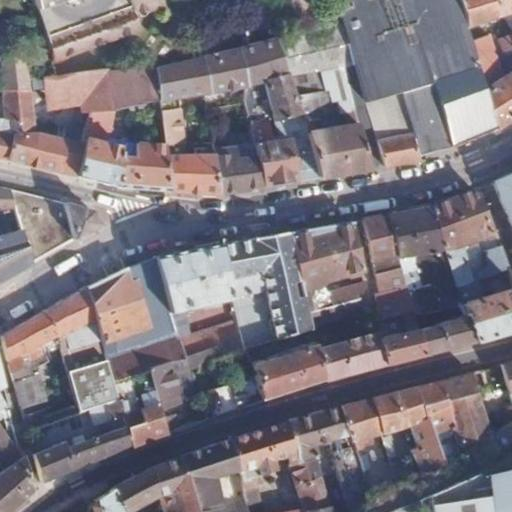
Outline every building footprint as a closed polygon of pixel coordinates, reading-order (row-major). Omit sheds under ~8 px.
[(31,0),(49,58),(137,30),(132,16),(160,7),(158,0),(31,0)] [(341,0),(337,2),(343,23),(354,62),(383,165),(418,159),(417,154),(447,146),(495,127),(473,60),(468,42),(464,29),(455,0),(341,0)] [(455,0),(464,29),(502,15),(502,14),(497,0),(455,0)] [(511,0),(497,0),(502,14),(511,10),(511,0)] [(354,62),(343,23),(277,40),(278,42),(285,77),(316,70),(340,65),(354,62)] [(495,127),(511,116),(511,51),(504,55),(508,63),(504,65),(509,74),(500,79),(487,36),(468,42),(473,60),(495,127)] [(265,81),(285,77),(278,42),(277,40),(277,38),(237,48),(246,86),(265,81)] [(122,51),(123,65),(144,63),(140,48),(122,51)] [(227,89),(246,86),(237,48),(200,57),(153,62),(156,88),(157,99),(227,89)] [(24,50),(0,52),(0,76),(1,86),(4,117),(0,117),(0,157),(6,159),(11,138),(32,142),(32,139),(24,50)] [(156,88),(153,62),(153,63),(137,67),(142,89),(156,88)] [(369,168),(383,165),(354,62),(340,65),(347,91),(349,98),(352,108),(369,168)] [(104,68),(110,98),(143,93),(142,89),(137,67),(153,63),(144,63),(123,65),(107,67),(104,68)] [(347,91),(340,65),(316,70),(320,84),(325,83),(329,96),(342,93),(347,91)] [(83,112),(105,110),(111,110),(110,98),(104,68),(42,74),(48,99),(85,95),(83,112)] [(319,176),(369,168),(352,108),(342,110),(347,126),(318,133),(314,118),(329,114),(323,92),(321,92),(320,84),(316,70),(285,77),(293,115),(301,114),(319,176)] [(295,180),(319,176),(301,114),(293,115),(285,77),(265,81),(274,121),(280,119),(286,139),(295,171),(293,171),(295,180)] [(158,109),(162,143),(181,141),(178,107),(158,109)] [(116,186),(117,186),(119,156),(119,145),(105,142),(105,143),(99,142),(103,132),(106,133),(107,131),(105,110),(83,112),(79,143),(78,143),(78,144),(74,176),(116,186)] [(263,185),(279,183),(293,180),(295,180),(293,171),(295,171),(286,139),(266,142),(262,121),(250,123),(254,143),(263,185)] [(69,174),(74,176),(78,144),(32,139),(32,142),(11,138),(6,159),(69,174)] [(131,187),(168,190),(164,154),(162,143),(134,142),(133,157),(119,156),(117,186),(131,187)] [(261,186),(263,185),(254,143),(210,149),(211,154),(216,194),(256,187),(261,186)] [(207,193),(216,194),(211,154),(164,154),(168,190),(183,191),(197,192),(207,193)] [(511,171),(491,181),(511,230),(511,171)] [(0,186),(0,205),(12,202),(9,191),(8,188),(0,186)] [(433,207),(429,208),(452,277),(456,289),(470,284),(471,277),(460,246),(491,235),(472,190),(451,199),(433,207)] [(62,202),(63,206),(70,239),(97,224),(89,210),(62,202)] [(400,213),(385,216),(399,260),(412,256),(422,288),(413,291),(420,314),(461,305),(456,289),(452,277),(429,208),(415,211),(400,213)] [(381,216),(360,220),(381,292),(376,293),(382,318),(401,313),(413,310),(399,260),(385,216),(381,216)] [(308,229),(287,233),(290,244),(308,314),(361,298),(362,298),(369,287),(368,282),(331,292),(327,291),(325,284),(328,279),(364,270),(351,222),(329,225),(308,229)] [(0,278),(27,264),(29,262),(19,226),(0,234),(0,278)] [(241,240),(217,244),(225,281),(230,299),(245,295),(264,291),(275,333),(276,340),(312,329),(308,314),(290,244),(287,233),(241,240)] [(167,255),(151,259),(158,282),(174,329),(189,326),(187,317),(185,310),(214,303),(230,299),(225,281),(217,244),(200,248),(184,251),(167,255)] [(501,247),(495,246),(482,251),(488,268),(491,277),(509,270),(501,247)] [(130,295),(90,308),(112,382),(113,382),(149,370),(184,358),(183,357),(174,330),(174,329),(158,282),(151,259),(123,268),(122,269),(130,295)] [(491,277),(488,268),(482,270),(485,278),(491,277)] [(85,287),(84,288),(90,308),(130,295),(122,269),(111,275),(85,287)] [(470,284),(456,289),(461,305),(484,298),(478,281),(470,284)] [(74,293),(42,312),(56,338),(77,413),(106,403),(118,399),(113,382),(112,382),(90,308),(84,288),(74,293)] [(511,290),(484,298),(461,305),(466,317),(474,343),(491,338),(511,331),(511,290)] [(264,291),(245,295),(252,319),(258,345),(264,343),(266,343),(264,335),(275,333),(264,291)] [(361,298),(308,314),(312,329),(318,327),(365,312),(361,298)] [(234,315),(230,299),(214,303),(216,310),(218,319),(234,315)] [(187,317),(189,326),(218,319),(216,310),(187,317)] [(413,310),(401,313),(407,332),(418,329),(416,321),(413,310)] [(56,338),(42,312),(0,335),(0,342),(9,375),(18,371),(12,358),(23,353),(28,362),(44,354),(40,346),(56,338)] [(189,326),(174,329),(174,330),(183,357),(216,346),(239,338),(236,323),(234,315),(218,319),(189,326)] [(474,343),(466,317),(418,329),(424,355),(473,343),(474,343)] [(239,338),(216,346),(219,357),(258,345),(252,319),(236,323),(239,338)] [(324,381),(424,355),(418,329),(407,332),(384,338),(382,332),(317,349),(324,381)] [(276,340),(275,333),(264,335),(266,343),(276,340)] [(317,349),(316,344),(251,365),(259,390),(261,397),(262,401),(296,390),(322,381),(324,381),(317,349)] [(184,358),(149,370),(158,404),(159,405),(179,399),(172,374),(188,369),(184,358)] [(511,362),(499,366),(511,399),(511,362)] [(465,376),(437,383),(456,427),(457,427),(463,447),(464,447),(489,435),(471,374),(465,376)] [(207,393),(215,391),(211,378),(204,380),(207,393)] [(437,383),(414,388),(434,436),(456,427),(437,383)] [(414,388),(368,399),(378,434),(379,435),(400,428),(401,430),(409,427),(418,448),(411,451),(426,479),(446,472),(434,436),(414,388)] [(215,418),(224,415),(220,401),(218,390),(215,391),(207,393),(215,418)] [(118,399),(106,403),(111,420),(104,421),(106,425),(107,428),(112,426),(114,432),(126,428),(122,414),(118,399)] [(368,399),(338,407),(355,454),(370,449),(367,440),(379,435),(378,434),(368,399)] [(106,403),(77,413),(74,414),(78,430),(106,425),(104,421),(111,420),(106,403)] [(167,435),(159,405),(158,404),(122,414),(126,428),(133,447),(149,442),(167,435)] [(0,511),(9,511),(33,491),(28,476),(13,423),(9,410),(6,411),(2,407),(0,408),(0,511)] [(289,420),(286,422),(301,462),(314,458),(316,458),(312,446),(322,443),(340,481),(354,511),(357,511),(372,498),(365,481),(355,454),(338,407),(289,420)] [(243,435),(227,441),(236,471),(238,471),(244,489),(257,486),(254,478),(276,471),(272,459),(285,455),(307,511),(302,511),(332,511),(329,500),(314,458),(301,462),(286,422),(243,435)] [(71,441),(32,454),(41,483),(131,448),(133,447),(126,428),(114,432),(73,447),(71,441)] [(190,495),(196,511),(223,511),(223,507),(215,478),(236,471),(227,441),(178,458),(190,495)] [(468,460),(465,451),(457,454),(460,463),(468,460)] [(149,469),(147,470),(147,473),(149,473),(164,511),(196,511),(190,495),(178,458),(161,464),(149,469)] [(511,511),(511,469),(484,476),(487,498),(432,506),(432,511),(511,511)] [(96,502),(100,511),(129,511),(145,503),(144,500),(141,501),(134,481),(137,480),(136,476),(112,488),(100,498),(96,502)] [(265,511),(257,486),(244,489),(246,495),(251,508),(251,511),(265,511)] [(251,508),(246,495),(241,497),(245,510),(251,508)] [(100,511),(96,502),(92,505),(94,511),(100,511)]
